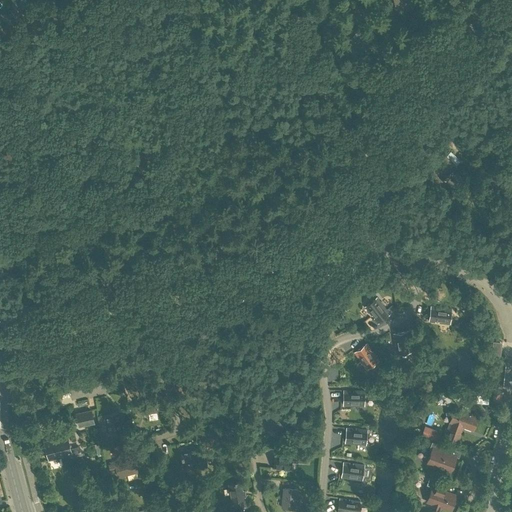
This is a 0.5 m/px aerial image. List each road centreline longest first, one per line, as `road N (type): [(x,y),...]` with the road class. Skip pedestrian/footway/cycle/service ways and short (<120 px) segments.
road 1 (unclassified): [(409,252),(332,231),(0,321)]
road 2 (unclassified): [(0,355),(365,255),(409,252)]
road 3 (track): [(369,124),(427,41),(497,0)]
road 4 (track): [(295,0),(314,73),(332,103),(369,124)]
road 5 (track): [(290,241),(369,124)]
